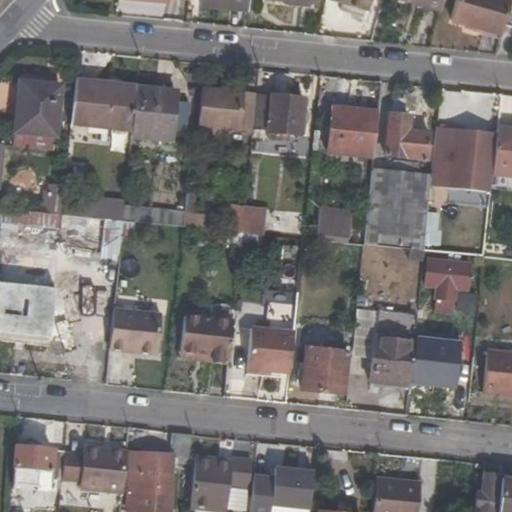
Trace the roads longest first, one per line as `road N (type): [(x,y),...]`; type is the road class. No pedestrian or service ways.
road 1 (residential): [(0,396),(511,447)]
road 2 (residential): [(18,23),(511,78)]
